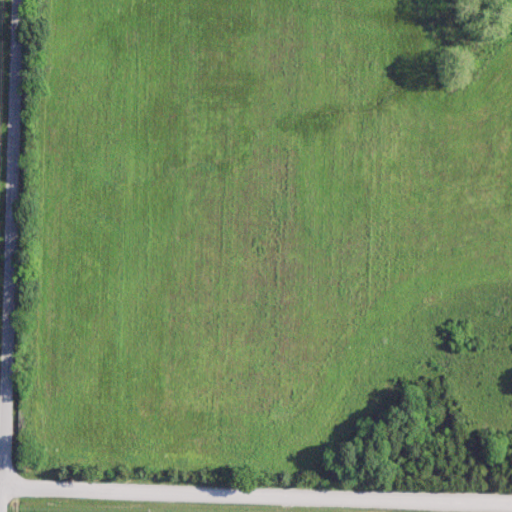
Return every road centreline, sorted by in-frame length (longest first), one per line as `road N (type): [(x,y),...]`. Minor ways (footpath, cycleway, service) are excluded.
road 1 (residential): [(0,492),(511,510)]
road 2 (residential): [(19,0),(3,511)]
